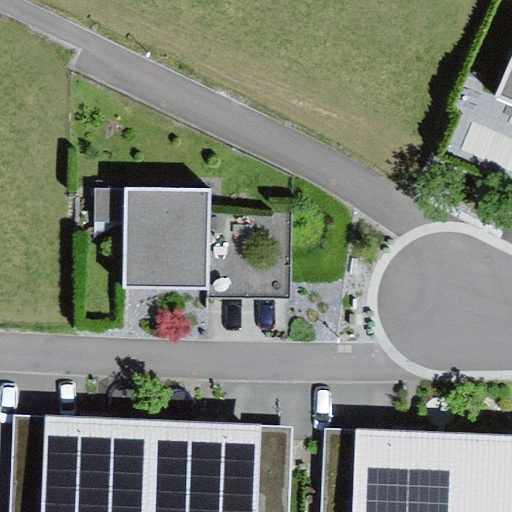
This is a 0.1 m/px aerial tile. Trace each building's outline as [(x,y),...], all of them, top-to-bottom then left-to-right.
[(511,66),(497,101),(511,107),(511,66)] [(212,194),(128,192),(126,294),(209,296),(212,194)] [(213,201),(213,252),(247,252),(247,292),(291,292),(292,202),(213,201)] [(156,511),(160,423),(17,418),(13,511),(156,511)] [(291,511),(294,429),(160,423),(156,511),(291,511)] [(473,511),(476,439),(326,431),(322,511),(473,511)] [(511,511),(511,439),(476,439),(473,511),(511,511)]
